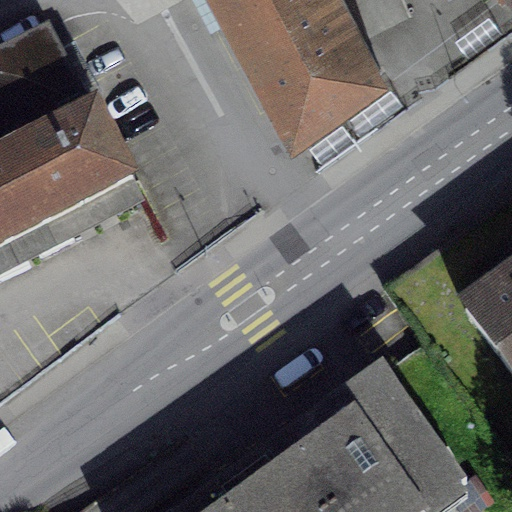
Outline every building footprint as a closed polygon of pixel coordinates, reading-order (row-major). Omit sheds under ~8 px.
[(219,0),(291,135),(381,71),(343,0),(219,0)] [(89,109),(48,28),(0,52),(0,250),(133,182),(93,106),(89,109)] [(428,343),(468,314),(465,310),(476,302),(438,252),(388,289),(428,343)] [(511,374),(511,275),(476,302),(465,310),(468,314),(511,374)] [(381,369),(276,446),(323,511),(428,511),(465,485),(381,369)] [(323,511),(276,446),(183,511),(323,511)]
